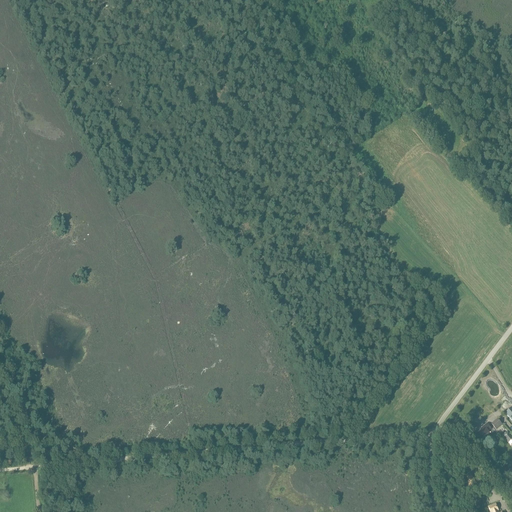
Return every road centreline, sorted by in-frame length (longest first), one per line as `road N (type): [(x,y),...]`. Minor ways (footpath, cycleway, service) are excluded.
road 1 (track): [(34,467),(434,433)]
road 2 (unclassified): [(436,511),(434,433),(511,327)]
road 3 (track): [(300,107),(237,0)]
